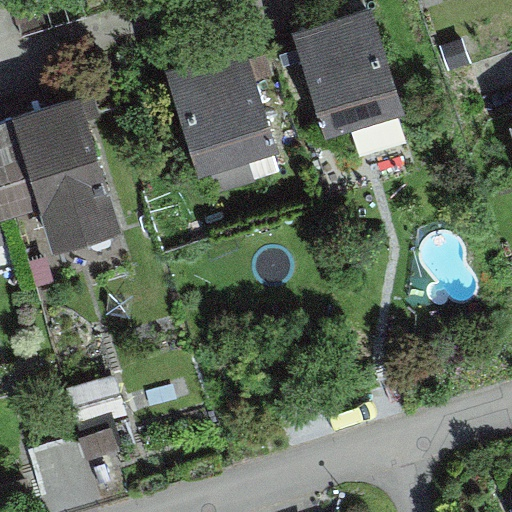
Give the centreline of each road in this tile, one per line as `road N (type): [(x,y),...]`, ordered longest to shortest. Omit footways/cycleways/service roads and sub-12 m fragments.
road 1 (residential): [(165,511),(511,404)]
road 2 (residential): [(0,70),(234,0)]
